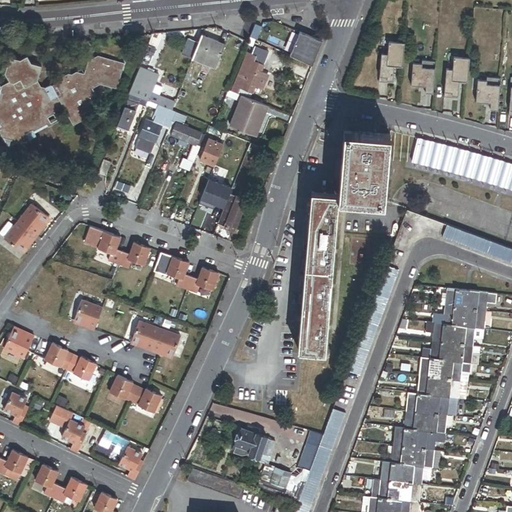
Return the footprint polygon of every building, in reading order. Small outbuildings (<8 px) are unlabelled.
[(254,24),(249,37),(256,39),(261,27),(254,24)] [(320,39),(306,34),(298,54),(313,59),(320,39)] [(224,45),(201,36),(192,58),(215,67),(224,45)] [(402,68),(404,43),(389,43),(389,55),(382,55),(379,83),(393,83),(393,67),(402,68)] [(250,54),(255,56),(265,60),(267,54),(253,48),(250,54)] [(253,60),(255,56),(250,54),(246,52),(231,89),(238,92),(240,88),(252,93),(254,86),(260,71),(263,64),(253,60)] [(265,60),(255,56),(253,60),(263,64),(265,60)] [(0,136),(1,139),(7,149),(17,144),(26,138),(28,142),(35,138),(32,132),(46,125),(47,127),(57,122),(52,114),(62,108),(72,127),(82,121),(85,122),(91,119),(93,115),(87,106),(92,103),(94,95),(91,90),(99,85),(116,91),(123,65),(113,62),(112,63),(104,61),(104,59),(97,57),(95,64),(86,62),(83,75),(75,72),(70,75),(67,74),(61,77),(60,81),(50,86),(50,85),(43,89),(39,88),(36,82),(40,67),(30,64),(26,57),(19,61),(8,57),(3,74),(8,82),(0,87),(0,136)] [(468,59),(454,58),(453,70),(446,70),(443,98),(457,99),(459,83),(466,83),(468,59)] [(434,62),(420,61),(419,65),(411,64),(409,86),(425,87),(424,94),(432,94),(434,62)] [(158,75),(138,67),(128,93),(129,93),(148,101),(151,93),(158,75)] [(266,74),(260,71),(254,86),(260,89),(263,88),(267,76),(266,74)] [(497,112),(500,80),(485,79),(485,82),(476,82),(475,103),(489,105),(489,111),(497,112)] [(252,93),(240,88),(238,92),(250,97),(252,93)] [(242,95),(228,90),(226,95),(240,101),(242,95)] [(148,101),(129,93),(127,99),(139,104),(145,107),(148,101)] [(174,103),(151,93),(148,101),(157,105),(171,110),(174,103)] [(267,105),(242,95),(240,101),(230,126),(253,135),(260,117),(262,118),(267,105)] [(139,104),(127,99),(116,125),(128,130),(139,104)] [(172,121),(175,112),(171,110),(157,105),(153,115),(156,116),(157,114),(172,121)] [(188,117),(175,112),(172,121),(176,123),(177,122),(188,127),(190,124),(185,122),(188,117)] [(172,121),(157,114),(156,116),(153,123),(161,127),(168,130),(172,121)] [(150,154),(161,127),(153,123),(146,120),(142,131),(135,148),(150,154)] [(168,130),(167,133),(172,135),(176,123),(172,121),(168,130)] [(176,123),(172,135),(179,138),(187,141),(193,144),(196,145),(200,133),(201,132),(188,127),(177,122),(176,123)] [(227,133),(208,125),(205,132),(224,140),(227,133)] [(390,136),(344,132),(338,194),(338,201),(384,205),(390,136)] [(186,160),(193,163),(205,135),(200,133),(196,145),(193,144),(186,160)] [(250,142),(227,133),(224,140),(224,141),(246,151),(250,142)] [(187,141),(179,138),(177,143),(185,146),(187,141)] [(200,160),(214,165),(222,145),(208,139),(205,148),(204,151),(200,160)] [(511,165),(417,139),(411,163),(511,191),(511,165)] [(261,156),(264,148),(250,142),(246,151),(254,154),(260,156),(261,156)] [(239,157),(224,151),(216,173),(219,174),(218,176),(229,181),(235,167),(239,157)] [(252,174),(260,156),(254,154),(247,172),(252,174)] [(243,159),(239,157),(235,167),(239,169),(243,159)] [(102,159),(97,172),(104,175),(109,162),(102,159)] [(190,171),(193,163),(186,160),(183,159),(180,167),(190,171)] [(325,353),(338,201),(338,194),(311,191),(298,350),(325,353)] [(218,224),(234,230),(246,200),(230,193),(221,215),(218,224)] [(18,224),(37,239),(42,232),(40,231),(49,220),(31,206),(18,224)] [(211,223),(217,226),(218,224),(221,215),(215,213),(211,223)] [(32,245),(37,239),(18,224),(4,241),(21,255),(30,244),(32,245)] [(511,263),(511,250),(446,226),(442,238),(511,263)] [(115,251),(119,240),(104,234),(97,251),(110,256),(107,263),(117,267),(122,254),(115,251)] [(143,267),(149,250),(133,245),(129,257),(122,254),(117,267),(128,271),(130,263),(143,267)] [(183,276),(188,264),(172,259),(166,276),(178,280),(175,288),(185,292),(190,279),(183,276)] [(398,271),(386,266),(347,371),(359,376),(398,271)] [(211,292),(217,275),(202,269),(197,281),(190,279),(185,292),(196,295),(199,288),(211,292)] [(445,298),(444,307),(465,309),(467,292),(446,290),(446,294),(445,298)] [(467,292),(465,309),(486,311),(486,304),(487,294),(467,292)] [(487,294),(486,304),(495,305),(496,295),(487,294)] [(93,332),(102,309),(81,302),(73,322),(86,327),(86,329),(93,332)] [(465,309),(444,307),(443,325),(453,326),(463,327),(465,309)] [(486,311),(465,309),(463,327),(475,329),(484,329),(486,311)] [(150,353),(159,330),(138,322),(130,343),(144,348),(143,350),(150,353)] [(426,324),(425,334),(432,334),(433,324),(426,324)] [(453,326),(443,325),(433,324),(432,334),(432,342),(451,344),(453,326)] [(463,327),(453,326),(451,344),(473,346),(475,329),(463,327)] [(172,358),(180,338),(159,330),(150,353),(158,355),(159,353),(172,358)] [(22,361),(33,339),(26,336),(25,338),(12,332),(2,352),(22,361)] [(450,362),(451,344),(432,342),(431,350),(430,360),(441,361),(450,362)] [(473,347),(473,346),(451,344),(450,362),(462,363),(471,364),(472,354),(473,347)] [(65,373),(72,358),(66,355),(66,353),(51,346),(44,363),(65,373)] [(423,350),(422,359),(430,360),(431,350),(423,350)] [(87,383),(95,367),(80,360),(79,361),(72,358),(65,373),(87,383)] [(439,378),(441,361),(430,360),(422,359),(421,359),(419,376),(439,378)] [(462,363),(450,362),(441,361),(439,378),(460,380),(461,373),(462,363)] [(471,364),(462,363),(461,373),(470,374),(471,364)] [(469,381),(470,374),(461,373),(460,380),(469,381)] [(439,378),(419,376),(418,386),(417,395),(428,396),(437,397),(439,378)] [(460,380),(439,378),(437,397),(449,398),(458,399),(460,380)] [(130,405),(137,390),(130,387),(131,386),(116,379),(108,395),(130,405)] [(469,381),(460,380),(458,399),(467,400),(469,381)] [(417,395),(418,386),(408,385),(408,394),(417,395)] [(151,416),(159,400),(144,392),(143,394),(137,390),(130,405),(151,416)] [(19,427),(28,409),(24,407),(26,401),(12,394),(4,411),(15,417),(12,424),(19,427)] [(426,414),(428,396),(417,395),(408,394),(406,412),(426,414)] [(449,398),(437,397),(428,396),(426,414),(447,416),(449,398)] [(323,435),(310,471),(297,504),(294,511),(308,511),(345,413),(333,409),(323,435)] [(424,431),(426,414),(406,412),(404,429),(414,430),(424,431)] [(446,426),(447,416),(426,414),(424,431),(436,433),(445,433),(446,426)] [(77,454),(85,435),(81,433),(84,428),(69,421),(61,438),(73,444),(70,450),(77,454)] [(276,442),(233,425),(230,432),(233,453),(268,465),(276,442)] [(414,430),(404,429),(395,428),(393,445),(413,447),(414,430)] [(436,433),(424,431),(414,430),(413,447),(434,449),(435,446),(435,442),(436,433)] [(310,471),(323,435),(310,431),(298,466),(310,471)] [(445,433),(436,433),(435,442),(439,443),(444,443),(445,433)] [(413,447),(393,445),(391,465),(402,466),(411,467),(413,447)] [(134,480),(142,462),(138,460),(141,454),(126,447),(118,465),(130,470),(127,477),(134,480)] [(434,449),(413,447),(411,467),(423,468),(431,469),(432,469),(434,449)] [(0,459),(0,474),(4,476),(8,469),(20,474),(27,458),(12,451),(7,462),(0,459)] [(402,466),(391,465),(382,464),(380,480),(400,482),(402,466)] [(53,499),(59,486),(52,483),(57,472),(42,465),(35,481),(47,487),(43,494),(53,499)] [(256,490),(283,500),(292,474),(265,465),(256,490)] [(297,504),(310,471),(298,466),(296,466),(292,474),(283,500),(297,504)] [(423,468),(411,467),(402,466),(400,482),(421,484),(422,480),(423,468)] [(423,468),(422,480),(429,481),(431,469),(423,468)] [(78,502),(86,485),(71,478),(65,490),(59,486),(53,499),(63,503),(66,496),(78,502)] [(400,482),(380,480),(378,499),(389,500),(399,501),(400,482)] [(419,503),(421,484),(400,482),(399,501),(410,502),(419,503)] [(113,511),(111,511),(116,499),(101,492),(93,509),(99,511),(113,511)] [(387,511),(389,500),(378,499),(369,498),(368,506),(367,511),(387,511)] [(409,511),(410,502),(399,501),(389,500),(387,511),(409,511)] [(418,511),(419,503),(410,502),(409,511),(418,511)]
